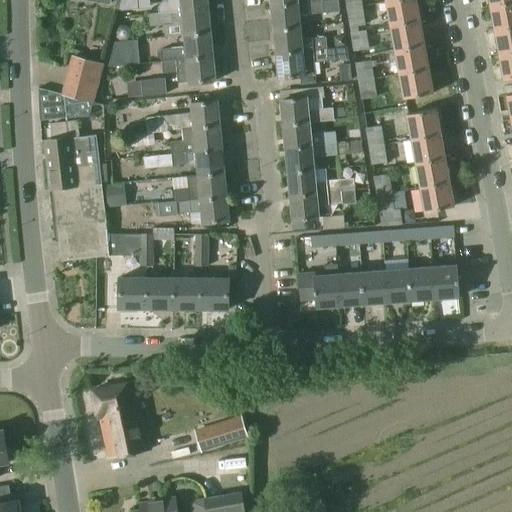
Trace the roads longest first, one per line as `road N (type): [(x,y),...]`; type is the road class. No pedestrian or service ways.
road 1 (residential): [(263,344),(254,239),(273,215),(261,98),(240,75),(233,0)]
road 2 (residential): [(52,349),(37,303),(25,199),(18,0)]
road 3 (residential): [(458,0),(511,290)]
road 4 (residential): [(263,344),(511,329)]
road 5 (residential): [(52,349),(263,344)]
road 6 (residential): [(68,511),(40,377)]
